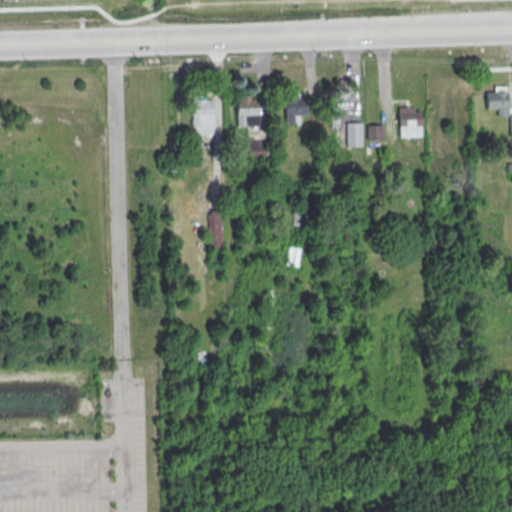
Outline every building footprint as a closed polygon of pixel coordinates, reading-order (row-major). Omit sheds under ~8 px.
[(507,86),(508,107),(486,108),(485,90),(494,89),(494,86),(507,86)] [(337,118),(337,114),(349,114),(349,92),(329,92),(329,118),(337,118)] [(236,94),(236,125),(257,125),(257,98),(250,98),(250,94),(236,94)] [(305,124),(305,94),(283,94),(283,124),(305,124)] [(191,99),(212,99),(213,132),(194,133),(194,127),(192,127),(191,99)] [(398,106),(398,136),(421,135),(420,110),(413,110),(413,105),(398,106)] [(345,121),(361,121),(361,145),(345,145),(345,121)] [(366,123),(382,123),(382,138),(366,139),(366,123)] [(263,140),(246,140),(246,156),(263,156),(263,140)] [(208,248),(221,248),(221,209),(208,209),(208,248)]
